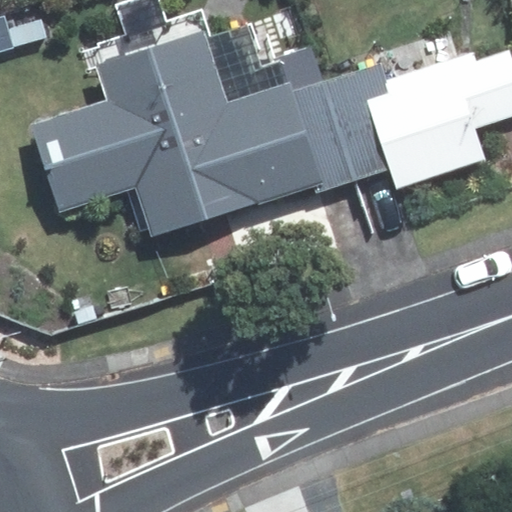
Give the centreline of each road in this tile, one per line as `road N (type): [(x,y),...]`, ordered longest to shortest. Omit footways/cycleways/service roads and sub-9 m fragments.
road 1 (tertiary): [(12,434),(461,328)]
road 2 (tertiary): [(461,328),(213,459),(81,511)]
